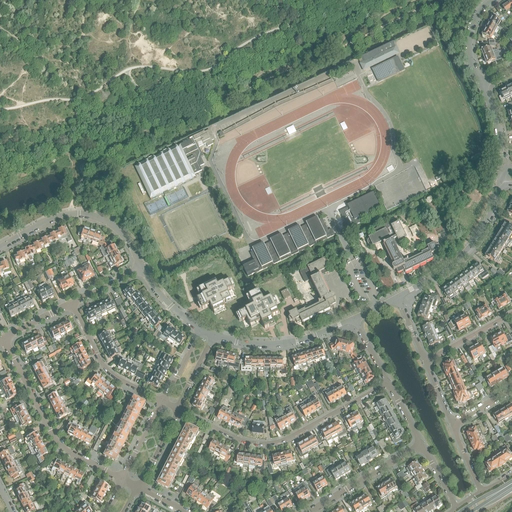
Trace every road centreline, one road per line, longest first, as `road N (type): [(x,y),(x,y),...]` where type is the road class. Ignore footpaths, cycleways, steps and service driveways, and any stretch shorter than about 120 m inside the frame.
road 1 (unknown): [(411,0),(165,122)]
road 2 (residential): [(387,383),(267,443),(246,442),(177,408)]
road 3 (residential): [(122,479),(54,437),(3,338)]
road 4 (residential): [(0,248),(78,213),(115,227),(142,267)]
road 5 (residential): [(397,297),(473,249),(504,182)]
road 6 (unknown): [(0,95),(44,57),(40,42),(61,47),(82,36),(93,0)]
road 7 (residential): [(214,335),(267,345),(353,320)]
road 8 (residential): [(163,401),(108,371),(71,303)]
road 9 (residential): [(311,511),(422,444)]
